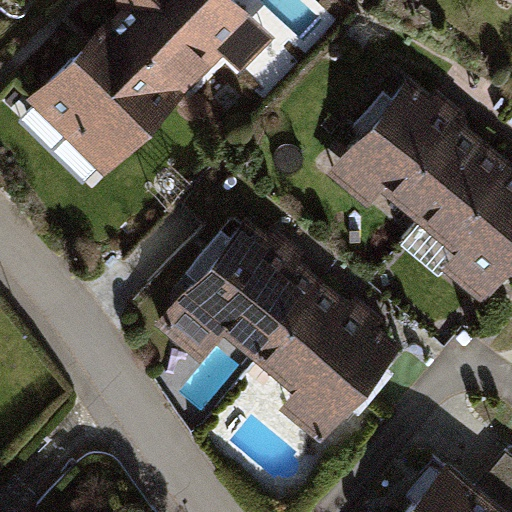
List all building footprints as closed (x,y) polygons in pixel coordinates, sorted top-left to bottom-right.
[(115,0),(123,7),(105,24),(180,100),(226,55),(265,95),(308,54),(281,26),(269,37),(232,0),(115,0)] [(105,24),(28,98),(102,175),(180,100),(105,24)] [(377,186),(421,222),(484,144),(407,81),(330,176),(363,203),(377,186)] [(446,268),(486,300),(511,268),(511,165),(484,144),(421,222),(459,252),(446,268)] [(218,330),(258,362),(322,283),(247,222),(159,331),(194,359),(218,330)] [(282,410),(319,440),(397,343),(322,283),(258,362),(296,393),(282,410)] [(491,511),(443,473),(410,511),(491,511)]
